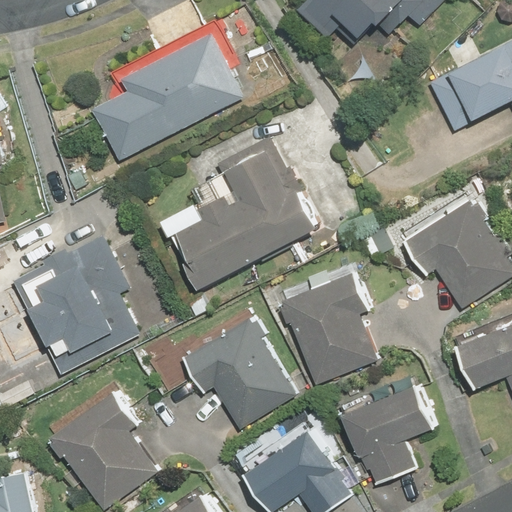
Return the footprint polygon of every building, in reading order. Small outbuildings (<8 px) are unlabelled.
[(314,0),(306,9),(333,34),(342,25),(363,45),(402,4),(423,25),(447,0),(314,0)] [(97,106),(122,157),(249,96),(217,32),(124,78),(130,91),(97,106)] [(511,42),(434,82),(459,129),(511,101),(511,42)] [(175,234),(203,288),(323,228),(304,190),(295,195),(272,149),(231,170),(245,199),(175,234)] [(0,223),(14,220),(0,154),(0,223)] [(442,267),(467,307),(511,278),(511,257),(475,199),(409,240),(430,275),(442,267)] [(109,236),(20,281),(67,373),(145,333),(125,294),(136,289),(109,236)] [(358,272),(287,298),(318,382),(381,359),(364,313),(372,310),(358,272)] [(255,315),(188,355),(210,392),(218,386),(245,430),(303,396),(255,315)] [(511,324),(464,342),(481,387),(511,376),(511,379),(511,324)] [(422,383),(349,413),(380,486),(420,470),(408,440),(440,427),(422,383)] [(119,390),(56,438),(109,506),(160,467),(132,431),(144,422),(119,390)] [(316,429),(251,472),(277,510),(303,493),(316,511),(328,511),(358,492),(316,429)] [(0,511),(40,511),(31,471),(0,477),(0,511)] [(222,511),(210,494),(184,511),(222,511)]
